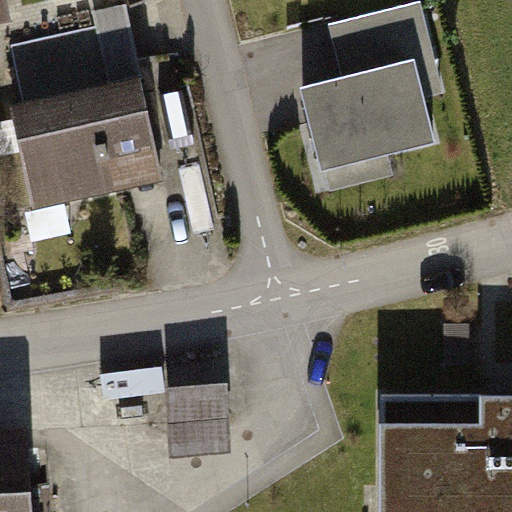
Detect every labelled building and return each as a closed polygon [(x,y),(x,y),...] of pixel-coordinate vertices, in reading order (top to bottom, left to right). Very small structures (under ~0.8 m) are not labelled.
[(18,0),(0,0),(0,22),(23,18),(18,0)] [(345,89),(305,99),(325,177),(434,150),(423,104),(443,99),(422,16),(333,38),(345,89)] [(155,72),(32,98),(43,146),(56,202),(177,175),(155,72)] [(56,202),(43,146),(5,155),(18,211),(56,202)] [(511,511),(511,384),(385,384),(385,511),(511,511)] [(192,460),(252,453),(244,388),(184,395),(192,460)] [(0,511),(55,511),(50,428),(0,431),(0,511)]
